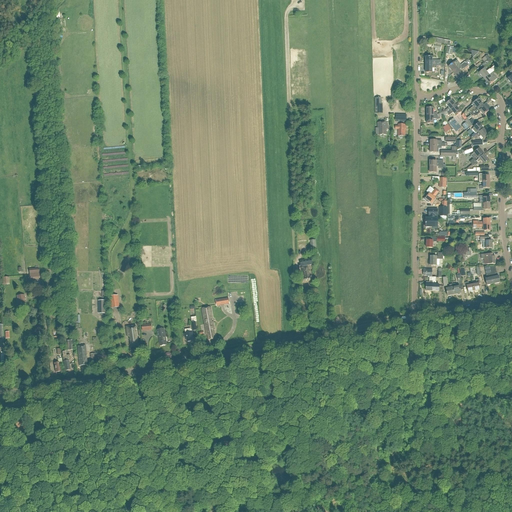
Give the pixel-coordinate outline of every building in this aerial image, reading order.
[(428,42),(433,43),(450,46),(451,41),(448,41),(434,38),(429,37),(428,42)] [(461,67),(453,73),(458,79),(463,75),(460,72),(463,69),(471,64),(469,61),(466,63),(465,62),(463,64),(465,66),(462,68),(461,67)] [(449,67),(453,73),(461,67),(462,68),(465,66),(463,64),(461,65),(460,64),(457,67),(454,63),(449,67)] [(479,74),(484,79),(496,70),(494,67),(490,70),(489,69),(486,72),(484,69),(479,74)] [(496,70),(484,79),(489,86),(494,81),(497,79),(493,74),(497,71),(496,70)] [(472,117),(474,115),(472,113),(474,111),(475,112),(484,105),(478,99),(474,103),(475,105),(468,112),(472,117)] [(446,104),(445,105),(448,108),(446,111),(447,112),(447,113),(448,112),(451,111),(451,110),(456,106),(455,105),(451,100),(446,104)] [(484,105),(475,112),(474,111),(472,113),(474,115),(475,117),(475,116),(476,116),(480,114),(480,112),(481,112),(484,115),(489,111),(484,105)] [(448,112),(447,113),(448,115),(449,116),(453,113),(456,117),(461,112),(457,107),(456,106),(451,110),(451,111),(448,112)] [(427,116),(427,124),(434,124),(434,119),(436,119),(437,120),(440,119),(440,118),(438,118),(437,115),(433,116),(427,116)] [(448,123),(453,129),(458,125),(453,119),(448,123)] [(388,129),(388,122),(378,123),(378,128),(379,128),(379,135),(387,135),(387,129),(388,129)] [(472,130),(474,133),(472,136),(471,137),(471,138),(474,135),(476,136),(484,129),(479,123),(474,128),(474,127),(472,129),(472,130)] [(396,126),(396,130),(398,130),(398,136),(405,137),(405,129),(406,129),(406,125),(398,125),(398,126),(396,126)] [(484,129),(476,136),(474,135),(471,138),(472,139),(473,138),(475,140),(479,137),(481,136),(484,139),(489,135),(484,129)] [(473,166),(474,166),(473,165),(471,163),(474,162),(476,160),(477,161),(485,155),(480,149),(475,153),(474,152),(470,156),(473,159),(469,162),(473,166)] [(476,160),(474,162),(476,164),(475,165),(476,166),(482,161),(485,165),(490,161),(485,155),(477,161),(476,160)] [(430,161),(430,167),(437,167),(439,167),(439,165),(442,165),(442,169),(446,169),(446,165),(443,165),(443,161),(438,161),(437,161),(430,161)] [(428,203),(429,201),(432,204),(438,196),(437,195),(439,192),(435,189),(431,195),(429,194),(428,197),(426,196),(424,199),(428,203)] [(432,228),(437,228),(438,210),(429,210),(429,217),(429,219),(425,219),(425,228),(432,228)] [(480,236),(480,240),(480,243),(483,243),(483,245),(483,249),(492,249),(492,242),(489,242),(489,236),(484,236),(480,236)] [(426,248),(432,248),(432,242),(437,242),(445,242),(445,241),(453,241),(453,238),(444,238),(430,238),(430,241),(426,241),(426,248)] [(436,260),(443,260),(443,253),(438,253),(438,257),(430,257),(430,262),(429,261),(429,265),(430,265),(430,266),(436,266),(436,260)] [(484,265),(489,265),(495,265),(495,257),(493,257),(493,255),(484,255),(481,255),(481,259),(484,259),(484,265)] [(304,274),(305,277),(301,278),(302,283),(312,281),(311,276),(310,277),(307,266),(302,266),(304,272),(302,273),(303,274),(304,274)] [(488,276),(489,278),(486,279),(487,286),(493,284),(490,267),(484,267),(484,268),(486,276),(488,276)] [(490,267),(493,284),(500,283),(499,276),(495,277),(495,274),(496,274),(495,270),(494,267),(490,267)] [(29,269),(29,279),(39,278),(39,268),(29,269)] [(468,293),(474,291),(472,285),(469,286),(468,282),(465,283),(466,286),(468,293)] [(452,285),(454,295),(457,295),(458,295),(460,295),(460,294),(461,294),(459,286),(455,287),(455,284),(452,285)] [(17,308),(26,307),(25,302),(24,295),(16,296),(17,300),(16,300),(17,308)] [(110,297),(112,309),(119,307),(118,296),(110,297)] [(228,298),(215,300),(216,307),(229,305),(228,298)] [(99,314),(107,314),(106,301),(99,301),(99,314)] [(212,323),(211,319),(212,319),(210,308),(201,309),(206,336),(207,335),(208,340),(215,339),(213,331),(214,330),(213,323),(212,323)] [(138,346),(135,325),(126,327),(127,337),(130,337),(131,347),(138,346)] [(166,338),(164,329),(157,330),(158,336),(160,347),(167,345),(166,341),(167,341),(166,338)] [(187,342),(193,341),(191,333),(190,329),(188,329),(185,330),(185,334),(184,334),(185,338),(186,338),(187,342)] [(80,366),(87,366),(85,345),(78,346),(78,353),(80,366)]
